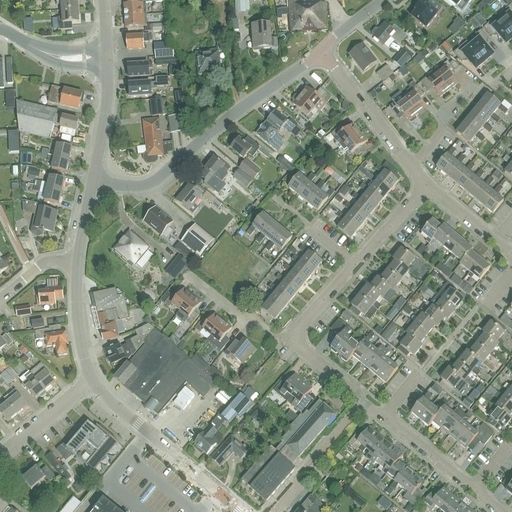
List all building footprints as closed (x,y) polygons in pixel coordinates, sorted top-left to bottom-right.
[(62,12),(78,10),(77,0),(56,0),(56,5),(61,4),(62,12)] [(140,0),(140,3),(124,4),(125,16),(146,15),(145,3),(164,2),(163,0),(140,0)] [(250,11),(249,0),(235,0),(236,14),(246,13),(246,11),(250,11)] [(317,0),(316,0),(300,1),(301,7),(289,8),(290,33),(328,30),(326,4),(318,5),(317,0)] [(421,3),(420,2),(415,8),(416,9),(415,10),(416,11),(411,17),(426,29),(438,14),(443,8),(432,0),(430,0),(427,5),(422,2),(421,3)] [(505,10),(506,11),(497,18),(511,34),(511,7),(510,5),(505,10)] [(72,23),(79,23),(78,10),(62,12),(62,18),(57,18),(58,30),(73,29),(72,23)] [(457,30),(466,17),(460,13),(451,26),(457,30)] [(146,15),(125,16),(126,29),(147,27),(146,15)] [(489,24),(483,28),(492,38),(496,34),(506,45),(511,39),(511,34),(497,18),(489,24)] [(374,37),(373,38),(384,47),(391,38),(399,45),(406,37),(395,27),(392,30),(385,24),(379,31),(378,30),(376,30),(372,34),(373,36),(374,37)] [(270,25),(253,26),(254,40),(256,40),(257,46),(254,47),(254,51),(255,52),(262,51),(263,50),(263,48),(269,48),(271,47),(271,42),(270,25)] [(471,46),(484,62),(493,55),(484,44),(489,40),(481,30),(475,35),(476,36),(468,43),(471,46)] [(144,50),(143,43),(149,42),(149,35),(126,37),(127,51),(144,50)] [(448,36),(443,41),(450,48),(455,43),(448,36)] [(166,43),(155,45),(156,60),(167,59),(166,43)] [(376,62),(363,45),(351,55),(358,64),(356,65),(363,73),(376,62)] [(476,70),(484,62),(471,46),(463,53),(460,49),(459,48),(454,53),(462,62),(467,59),(476,70)] [(415,56),(406,48),(394,61),(401,68),(410,58),(412,59),(415,56)] [(218,54),(218,50),(195,54),(198,76),(215,74),(215,71),(221,70),(218,54)] [(167,59),(156,60),(157,67),(175,65),(175,58),(167,59)] [(455,72),(451,66),(447,62),(442,66),(440,68),(438,67),(435,70),(435,72),(434,73),(436,76),(448,92),(457,85),(450,76),(455,72)] [(147,64),(127,65),(128,79),(148,77),(148,70),(153,69),(152,63),(147,64)] [(376,75),(383,84),(394,75),(387,66),(376,75)] [(448,92),(436,76),(434,73),(432,72),(429,75),(429,76),(420,83),(428,94),(433,90),(440,98),(448,92)] [(130,90),(128,90),(128,97),(130,96),(130,98),(158,96),(157,89),(160,89),(160,87),(169,87),(168,77),(156,77),(156,83),(129,84),(130,90)] [(417,116),(426,109),(419,101),(424,97),(413,82),(408,86),(410,89),(407,91),(411,96),(405,101),(417,116)] [(178,107),(186,106),(185,86),(177,86),(178,107)] [(81,95),(51,88),(47,104),(78,111),(80,101),(82,101),(83,96),(81,95)] [(307,88),(299,96),(315,110),(315,109),(319,112),(331,98),(321,89),(315,95),(307,88)] [(301,112),(297,117),(306,125),(314,116),(311,114),(315,110),(299,96),(299,97),(297,96),(295,96),(293,100),(293,102),(294,103),(292,105),(301,112)] [(487,96),(479,105),(492,116),(493,115),(497,109),(504,115),(507,111),(500,106),(487,96)] [(57,110),(17,101),(19,132),(50,139),(53,125),(61,127),(62,128),(76,131),(78,120),(56,115),(57,110)] [(161,101),(150,102),(152,117),(163,116),(161,101)] [(401,104),(398,101),(389,108),(397,118),(401,114),(409,123),(409,122),(410,124),(412,124),(416,121),(416,119),(415,118),(417,116),(405,101),(401,104)] [(500,120),(493,115),(492,116),(479,105),(472,115),(485,125),(485,124),(489,119),(496,124),(500,120)] [(387,109),(382,114),(389,124),(395,119),(387,109)] [(275,112),(256,135),(278,152),(284,145),(282,143),(284,140),(278,136),(283,129),(290,134),(296,127),(275,112)] [(492,129),(485,124),(485,125),(472,115),(464,124),(477,135),(478,134),(482,129),(489,134),(492,129)] [(185,116),(169,118),(171,133),(187,131),(185,116)] [(146,146),(162,144),(159,120),(143,122),(146,146)] [(484,139),(478,134),(477,135),(464,124),(457,134),(469,144),(474,138),(481,143),(484,139)] [(322,125),(318,131),(323,134),(327,129),(322,125)] [(339,150),(360,134),(353,125),(344,132),(340,127),(330,135),(334,140),(337,143),(336,145),(339,150)] [(358,150),(366,143),(360,134),(339,150),(342,154),(346,154),(347,157),(352,162),(361,155),(358,150)] [(260,149),(247,138),(244,143),(239,139),(231,149),(244,160),(248,155),(252,159),(260,149)] [(147,164),(148,165),(154,164),(155,163),(155,162),(156,162),(156,161),(156,160),(157,159),(157,158),(167,156),(167,154),(172,153),(172,146),(163,147),(162,144),(146,146),(147,155),(146,156),(145,157),(144,158),(144,159),(144,160),(145,162),(145,163),(146,164),(147,164)] [(68,161),(71,149),(57,146),(55,152),(43,149),(41,155),(68,161)] [(457,163),(456,162),(450,158),(456,151),(452,148),(446,155),(448,156),(437,169),(446,176),(457,163)] [(41,155),(40,159),(53,162),(51,169),(66,173),(68,161),(54,158),(41,155)] [(466,171),(465,170),(460,166),(465,159),(462,156),(456,162),(457,163),(446,176),(455,184),(466,171)] [(511,161),(506,157),(503,161),(510,166),(505,173),(511,178),(511,161)] [(228,177),(225,174),(230,169),(221,161),(220,162),(215,158),(205,170),(206,171),(200,178),(205,181),(203,184),(218,196),(225,186),(222,184),(228,177)] [(28,160),(27,166),(37,169),(39,162),(28,160)] [(260,173),(246,161),(240,168),(254,180),(260,173)] [(475,179),(474,177),(469,173),(475,166),(471,163),(465,170),(466,171),(455,184),(465,192),(475,179)] [(382,175),(377,181),(377,182),(390,193),(400,179),(397,176),(398,174),(386,164),(382,169),(379,166),(375,170),(382,175)] [(39,178),(41,171),(30,168),(28,176),(39,178)] [(478,181),(484,174),(480,170),(474,177),(475,179),(465,192),(474,199),(485,186),(484,185),(478,181)] [(252,182),(238,171),(233,177),(247,188),(252,182)] [(316,177),(312,174),(306,181),(300,176),(289,189),(299,197),(309,184),(310,184),(316,177)] [(374,185),(370,190),(369,191),(382,202),(390,193),(377,182),(377,181),(371,175),(367,180),(374,185)] [(34,186),(61,192),(64,181),(49,177),(48,183),(43,182),(35,180),(34,186)] [(494,194),(493,193),(488,189),(493,182),(489,179),(484,185),(485,186),(474,199),(483,207),(494,194)] [(318,192),(319,192),(325,185),(321,182),(315,189),(310,184),(309,184),(299,197),(308,204),(318,192)] [(367,194),(362,200),(362,201),(374,211),(382,202),(369,191),(370,190),(363,185),(360,189),(367,194)] [(34,186),(32,191),(45,194),(44,201),(58,204),(61,192),(34,186)] [(189,186),(176,201),(193,215),(198,208),(194,204),(201,195),(189,186)] [(494,194),(483,207),(492,214),(503,201),(497,196),(502,189),(499,186),(493,193),(494,194)] [(318,192),(308,204),(317,212),(327,201),(328,201),(334,193),(331,191),(325,198),(319,192),(318,192)] [(207,192),(202,197),(212,205),(213,205),(219,210),(222,205),(216,200),(207,192)] [(367,220),(374,211),(362,201),(362,200),(355,194),(352,198),(359,203),(355,209),(354,210),(367,220)] [(41,206),(23,202),(24,214),(35,216),(33,222),(34,222),(32,233),(33,235),(35,237),(37,237),(39,237),(41,235),(42,232),(43,233),(43,231),(52,234),(57,213),(41,209),(41,206)] [(359,230),(367,220),(354,210),(355,209),(348,203),(345,207),(351,213),(347,218),(346,219),(359,230)] [(143,222),(160,236),(171,223),(154,209),(143,222)] [(351,240),(359,230),(346,219),(347,218),(340,213),(336,217),(343,223),(338,230),(351,240)] [(262,235),(273,222),(263,214),(253,227),(252,226),(246,233),(250,237),(256,230),(262,234),(262,235)] [(432,221),(422,234),(428,239),(426,242),(429,244),(433,240),(442,229),(432,221)] [(272,242),(282,230),(273,222),(262,235),(262,234),(255,241),(259,244),(265,237),(271,241),(272,242)] [(175,236),(179,231),(174,226),(170,231),(175,236)] [(180,243),(199,259),(213,242),(194,226),(180,243)] [(415,226),(406,237),(411,241),(419,230),(415,226)] [(443,248),(454,235),(444,227),(442,229),(433,240),(443,248)] [(282,250),(292,238),(282,230),(272,242),(271,241),(265,249),(269,252),(275,245),(282,250)] [(135,267),(140,260),(149,249),(129,232),(112,252),(127,264),(129,262),(135,267)] [(452,256),(463,242),(454,235),(443,248),(452,256)] [(452,256),(450,258),(454,261),(456,258),(462,264),(471,253),(473,250),(463,242),(452,256)] [(423,245),(417,253),(420,256),(426,248),(423,245)] [(301,262),(313,273),(321,264),(308,253),(310,252),(303,246),(299,250),(306,256),(302,261),(301,262)] [(426,248),(420,256),(424,258),(429,251),(426,248)] [(401,250),(393,260),(395,262),(410,273),(412,275),(415,271),(410,267),(415,262),(412,260),(415,256),(410,251),(407,255),(401,250)] [(470,274),(481,260),(471,253),(462,264),(460,266),(470,274)] [(301,262),(302,261),(295,255),(291,260),(298,265),(294,271),(293,272),(306,282),(313,273),(301,262)] [(178,256),(165,273),(174,281),(188,264),(178,256)] [(470,274),(467,277),(471,280),(473,277),(480,282),(490,268),(481,260),(470,274)] [(405,279),(410,273),(395,262),(387,271),(402,283),(406,287),(409,283),(405,279)] [(293,272),(294,271),(287,265),(284,268),(291,274),(286,280),(285,281),(298,292),(306,282),(293,272)] [(444,266),(440,272),(449,279),(453,274),(444,266)] [(397,289),(402,283),(387,271),(379,281),(391,291),(398,297),(402,293),(397,289)] [(285,281),(286,280),(279,274),(276,278),(282,284),(278,289),(277,290),(290,301),(298,292),(285,281)] [(462,283),(463,282),(459,279),(455,275),(450,281),(459,288),(462,283)] [(391,291),(379,281),(377,279),(370,289),(380,298),(388,304),(391,300),(386,297),(391,291)] [(48,289),(56,288),(55,281),(47,281),(48,289)] [(447,282),(437,295),(456,311),(464,301),(463,301),(466,298),(461,294),(458,297),(451,291),(453,287),(447,282)] [(466,284),(463,282),(462,283),(459,288),(468,295),(473,289),(466,283),(466,284)] [(277,290),(278,289),(271,283),(268,288),(274,293),(270,298),(269,299),(282,310),(290,301),(277,290)] [(380,298),(370,289),(367,287),(359,296),(377,311),(380,307),(376,304),(380,298)] [(46,289),(46,292),(39,293),(40,306),(55,305),(55,301),(63,300),(62,288),(56,288),(48,289),(46,289)] [(107,291),(92,294),(97,314),(106,312),(106,314),(116,312),(115,310),(126,308),(123,295),(117,296),(115,290),(115,289),(107,291)] [(171,295),(168,293),(161,301),(169,308),(172,305),(180,311),(192,296),(184,289),(176,298),(172,294),(171,295)] [(269,299),(270,298),(264,293),(260,297),(267,302),(262,308),(274,319),(282,310),(269,299)] [(430,304),(429,305),(445,319),(447,321),(456,311),(437,295),(430,304)] [(194,312),(201,304),(192,296),(180,311),(188,318),(185,322),(190,326),(198,316),(194,312)] [(372,316),(377,311),(359,296),(351,306),(352,307),(350,310),(358,317),(360,314),(369,321),(372,317),(372,316)] [(420,312),(418,313),(435,327),(437,329),(445,319),(429,305),(430,304),(427,302),(420,312)] [(16,308),(18,317),(31,315),(30,307),(16,308)] [(106,312),(97,314),(103,341),(119,337),(118,333),(123,332),(121,321),(129,319),(126,308),(115,310),(116,312),(106,314),(106,312)] [(417,310),(414,314),(419,319),(414,325),(428,337),(435,327),(418,313),(420,312),(417,310)] [(211,337),(223,322),(215,315),(207,323),(202,319),(195,329),(200,333),(202,330),(211,337)] [(500,322),(509,329),(511,325),(511,323),(504,317),(500,322)] [(32,322),(33,330),(44,328),(43,320),(32,322)] [(483,333),(485,335),(498,346),(501,348),(503,344),(499,341),(507,331),(494,320),(483,333)] [(335,334),(343,325),(338,321),(330,330),(335,334)] [(428,337),(414,325),(409,321),(406,324),(411,328),(406,335),(420,346),(428,337)] [(223,322),(211,337),(215,341),(213,343),(222,351),(230,341),(225,337),(232,329),(223,322)] [(68,345),(66,332),(61,333),(60,325),(49,327),(49,329),(35,331),(36,341),(45,339),(47,348),(55,346),(57,357),(68,355),(66,345),(68,345)] [(119,344),(104,350),(106,357),(110,365),(125,358),(127,362),(131,356),(132,357),(140,348),(155,330),(149,325),(134,332),(137,337),(125,343),(126,345),(120,348),(119,344)] [(352,332),(343,325),(335,334),(339,338),(331,348),(332,349),(332,351),(336,355),(338,354),(340,355),(351,341),(347,338),(352,332)] [(127,364),(114,379),(158,417),(186,384),(203,399),(217,384),(164,338),(155,330),(140,348),(145,352),(141,356),(137,353),(129,363),(132,366),(131,368),(127,364)] [(174,330),(171,335),(179,340),(182,335),(174,330)] [(361,363),(372,349),(367,345),(376,335),(372,332),(367,338),(365,340),(352,356),(352,357),(353,357),(361,363)] [(414,357),(422,348),(420,346),(406,335),(403,333),(400,336),(405,340),(398,349),(407,357),(409,354),(414,357)] [(0,350),(7,344),(10,347),(15,342),(7,334),(2,339),(0,336),(0,350)] [(493,352),(498,346),(485,335),(477,345),(490,355),(495,359),(498,356),(493,352)] [(351,341),(340,355),(341,357),(341,359),(346,362),(347,362),(348,362),(352,357),(352,356),(365,340),(361,337),(355,344),(351,341)] [(26,350),(30,346),(24,340),(20,344),(26,350)] [(232,356),(242,365),(255,350),(244,340),(240,345),(235,341),(224,354),(230,359),(232,356)] [(477,345),(469,355),(480,363),(491,373),(494,369),(485,361),(490,355),(477,345)] [(23,354),(30,362),(38,355),(31,347),(23,354)] [(369,370),(385,351),(381,347),(377,353),(372,349),(361,363),(369,370)] [(385,351),(369,370),(377,377),(389,363),(385,360),(390,353),(386,350),(385,351)] [(480,363),(469,355),(467,353),(459,362),(471,373),(476,377),(480,373),(475,369),(480,363)] [(209,369),(218,372),(221,364),(212,360),(209,369)] [(389,363),(377,377),(386,384),(402,364),(398,361),(393,366),(389,363)] [(467,378),(471,373),(459,362),(451,372),(466,384),(468,386),(472,382),(467,378)] [(29,371),(28,372),(45,393),(55,384),(45,373),(47,372),(46,371),(48,370),(42,364),(31,373),(29,371)] [(7,371),(5,372),(13,382),(18,378),(11,368),(7,371)] [(448,370),(440,380),(458,394),(466,384),(451,372),(448,370)] [(8,385),(13,382),(5,372),(1,376),(8,385)] [(45,393),(28,372),(20,379),(24,384),(21,386),(25,390),(26,389),(35,401),(39,397),(40,399),(42,399),(46,396),(46,394),(45,393)] [(291,397),(303,383),(295,376),(286,387),(281,383),(274,392),(282,399),(284,397),(288,401),(291,397)] [(303,383),(291,397),(289,401),(292,404),(291,406),(300,413),(307,404),(303,400),(311,390),(303,383)] [(511,389),(507,385),(503,389),(509,393),(504,398),(511,404),(511,389)] [(15,391),(8,397),(4,400),(8,404),(17,415),(27,408),(17,396),(19,395),(15,391)] [(420,421),(432,406),(427,403),(432,397),(427,394),(411,414),(420,421)] [(499,394),(495,397),(501,402),(496,408),(509,419),(511,415),(511,404),(504,398),(499,394)] [(251,405),(250,405),(239,395),(220,416),(229,424),(237,415),(240,418),(251,405)] [(469,409),(473,404),(467,398),(462,403),(469,409)] [(17,415),(8,404),(4,407),(0,403),(0,402),(0,414),(7,424),(17,415)] [(307,412),(305,414),(311,420),(314,417),(325,427),(335,416),(319,402),(309,414),(307,412)] [(433,423),(445,408),(440,404),(436,410),(432,406),(420,421),(429,428),(433,423)] [(495,414),(487,424),(502,437),(506,432),(504,430),(511,421),(509,419),(496,408),(493,406),(491,410),(495,414)] [(442,429),(453,415),(445,408),(433,423),(442,429)] [(453,415),(442,429),(450,436),(466,417),(457,409),(452,415),(453,415)] [(299,458),(325,427),(314,417),(311,420),(305,414),(302,417),(301,416),(290,429),(292,430),(281,442),(282,444),(276,451),(280,455),(279,456),(290,466),(298,457),(299,458)] [(458,443),(470,429),(466,426),(470,420),(466,417),(450,436),(458,443)] [(97,426),(95,429),(88,424),(74,441),(70,439),(56,451),(65,462),(73,455),(86,466),(87,465),(94,471),(108,454),(118,443),(97,426)] [(196,445),(194,448),(202,455),(204,452),(207,455),(217,444),(212,439),(217,433),(210,427),(195,444),(196,445)] [(475,440),(479,444),(487,434),(478,427),(474,432),(470,429),(458,443),(466,450),(475,440)] [(366,450),(377,436),(369,429),(360,439),(356,436),(349,444),(358,452),(362,446),(366,450)] [(491,438),(487,434),(479,444),(483,447),(491,438)] [(370,462),(386,443),(377,436),(366,450),(371,454),(366,459),(370,462)] [(233,452),(241,459),(250,449),(244,444),(242,446),(231,437),(211,459),(220,467),(233,452)] [(386,443),(370,462),(374,466),(376,463),(381,466),(395,450),(386,443)] [(294,470),(290,466),(279,456),(280,455),(276,451),(271,446),(262,457),(241,480),(246,485),(246,486),(265,503),(294,470)] [(395,450),(381,466),(385,470),(383,473),(387,476),(399,462),(403,457),(395,450)] [(160,456),(156,465),(165,469),(168,459),(160,456)] [(395,483),(407,468),(399,462),(387,476),(395,483)] [(58,463),(51,468),(65,484),(71,479),(58,463)] [(41,471),(37,466),(21,480),(30,491),(45,479),(49,483),(55,478),(46,467),(41,471)] [(403,489),(415,475),(407,468),(395,483),(390,488),(395,491),(399,486),(403,489)] [(424,482),(420,479),(415,475),(403,489),(408,493),(403,499),(412,506),(414,508),(427,492),(424,490),(421,495),(416,491),(417,489),(418,490),(419,489),(418,489),(424,482)] [(441,511),(453,497),(444,490),(435,500),(430,496),(423,505),(430,511),(432,511),(437,507),(441,511)] [(454,511),(461,504),(453,497),(441,511),(442,511),(454,511)] [(120,511),(104,499),(92,511),(120,511)] [(0,511),(14,511),(0,500),(0,511)] [(320,511),(324,508),(316,501),(313,504),(308,500),(297,511),(320,511)]
